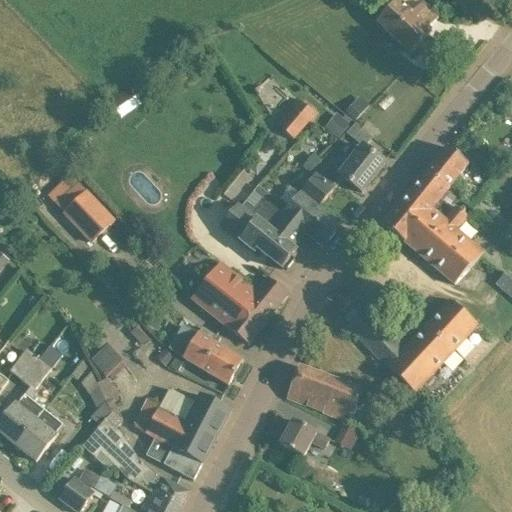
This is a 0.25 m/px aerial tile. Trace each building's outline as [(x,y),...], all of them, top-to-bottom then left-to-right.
[(439,18),(422,3),(413,13),(399,0),(398,0),(377,23),(411,55),(432,32),(428,29),(439,18)] [(160,69),(172,89),(199,72),(188,53),(160,69)] [(297,97),(275,123),(295,140),(317,114),(297,97)] [(356,123),(364,113),(354,104),(346,114),(356,123)] [(339,118),(329,130),(339,138),(349,126),(342,120),(339,118)] [(301,194),(318,208),(342,178),(362,194),(385,164),(364,148),(378,131),(367,123),(362,129),(356,125),(347,134),(337,146),(340,148),(350,136),(358,142),(363,147),(346,169),(338,163),(324,181),(314,174),(313,176),(308,172),(294,192),(299,196),(301,194)] [(448,148),(427,174),(447,191),(469,166),(448,148)] [(310,172),(323,157),(318,153),(305,168),(310,172)] [(459,229),(465,222),(467,219),(462,215),(464,212),(460,209),(457,211),(454,209),(443,222),(430,211),(447,191),(427,174),(406,200),(478,260),(485,252),(459,229)] [(116,220),(96,200),(87,191),(64,214),(93,242),(116,220)] [(324,249),(341,227),(318,209),(318,208),(301,194),(299,196),(289,208),(274,196),(264,210),(258,205),(252,214),(239,204),(221,227),(255,254),(258,251),(282,270),(284,268),(287,271),(295,261),(292,259),(297,252),(293,249),(305,234),(324,249)] [(478,260),(406,200),(384,226),(455,287),(478,260)] [(0,273),(9,262),(0,254),(0,273)] [(254,295),(219,265),(192,299),(248,345),(288,296),(268,280),(254,295)] [(496,283),(511,296),(511,282),(503,275),(496,283)] [(419,337),(449,362),(480,329),(450,303),(419,337)] [(417,396),(449,362),(419,337),(407,351),(365,309),(347,327),(384,365),(417,396)] [(131,334),(141,346),(142,347),(149,341),(137,328),(134,331),(131,334)] [(243,362),(216,345),(219,338),(203,328),(195,341),(184,360),(228,387),(243,362)] [(108,378),(124,363),(106,344),(90,359),(108,378)] [(10,371),(23,383),(41,362),(27,350),(10,371)] [(165,350),(163,353),(157,359),(166,368),(174,359),(165,350)] [(176,358),(170,368),(178,373),(184,363),(176,358)] [(73,376),(78,380),(89,367),(85,360),(73,376)] [(31,389),(0,426),(0,433),(16,447),(46,412),(35,403),(38,399),(37,395),(34,392),(52,371),(41,362),(23,383),(31,389)] [(299,367),(287,399),(351,421),(363,390),(299,367)] [(0,395),(9,384),(0,376),(0,395)] [(111,414),(106,404),(98,388),(91,396),(98,411),(91,419),(100,427),(107,419),(111,414)] [(188,429),(215,443),(231,412),(199,396),(195,403),(170,390),(164,402),(165,403),(181,411),(176,422),(188,429)] [(171,448),(162,467),(194,482),(203,465),(215,443),(188,429),(176,422),(181,411),(165,403),(164,402),(162,406),(146,435),(171,448)] [(46,412),(16,447),(36,463),(58,437),(56,436),(63,427),(46,412)] [(124,511),(179,511),(189,494),(162,482),(160,480),(161,479),(141,463),(119,430),(117,428),(107,419),(100,427),(83,448),(95,458),(101,453),(131,481),(151,493),(140,511),(132,511),(123,507),(121,510),(124,511)] [(329,442),(293,421),(280,446),(302,459),(311,443),(324,451),(329,442)] [(341,431),(336,440),(342,444),(350,429),(344,426),(341,431)] [(116,485),(87,469),(81,480),(110,496),(116,485)] [(75,479),(59,501),(74,511),(82,511),(95,495),(75,479)]
